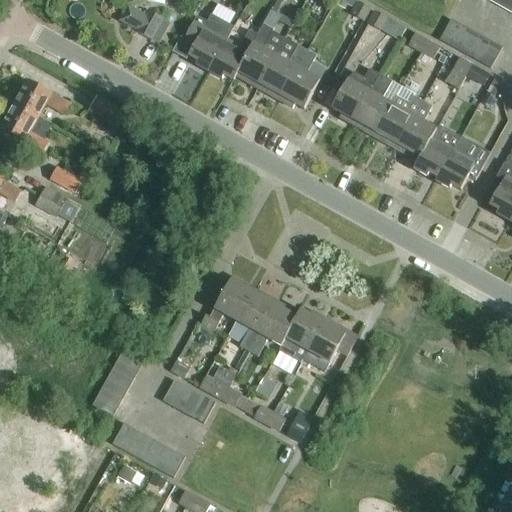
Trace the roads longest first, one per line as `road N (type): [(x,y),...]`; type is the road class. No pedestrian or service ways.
road 1 (unclassified): [(187,440),(142,416),(273,170)]
road 2 (unclassified): [(273,170),(2,15)]
road 3 (unclassified): [(511,298),(273,170)]
